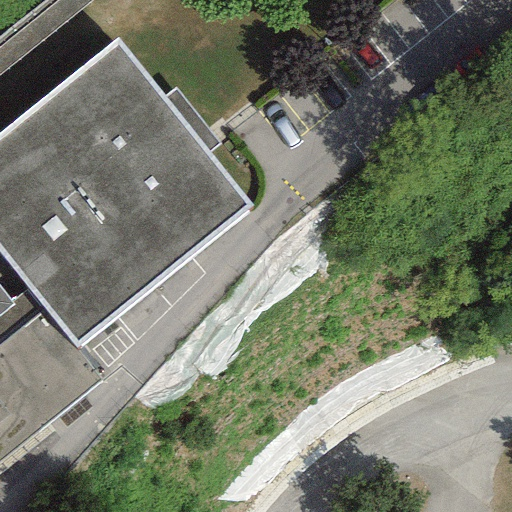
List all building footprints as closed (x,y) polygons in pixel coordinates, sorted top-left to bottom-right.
[(57,0),(0,46),(0,74),(91,0),(57,0)] [(116,39),(0,131),(0,254),(26,288),(44,309),(73,348),(249,209),(206,156),(221,145),(176,89),(163,99),(116,39)] [(0,344),(44,309),(26,288),(7,302),(11,306),(0,314),(0,344)] [(0,292),(0,314),(11,306),(7,302),(0,292)] [(0,460),(101,383),(73,348),(44,309),(0,344),(0,460)]
